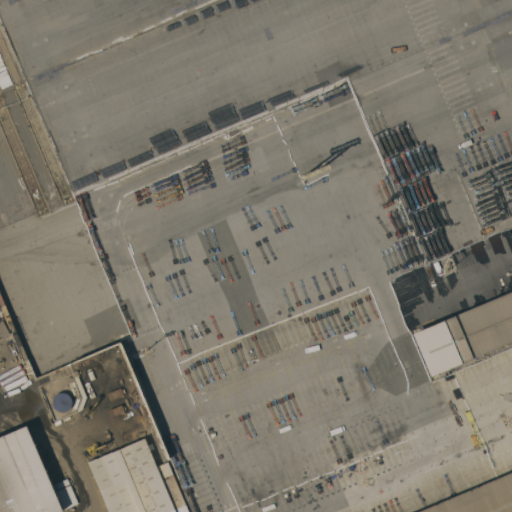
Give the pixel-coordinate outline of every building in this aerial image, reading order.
[(511,341),(427,377),(409,333),(511,290),(511,341)] [(68,397),(70,400),(70,403),(70,406),(69,408),(68,409),(67,411),(65,412),(62,413),(59,413),(57,412),(54,410),(52,408),(51,406),(51,403),(51,401),(52,398),(54,396),(56,395),(58,394),(60,394),(62,394),(64,394),(66,395),(68,397)] [(0,511),(0,437),(23,427),(49,487),(66,479),(77,504),(71,506),(73,511),(71,511),(0,511)] [(105,511),(85,463),(143,439),(155,468),(166,463),(186,511),(105,511)] [(415,511),(511,471),(511,511),(415,511)]
